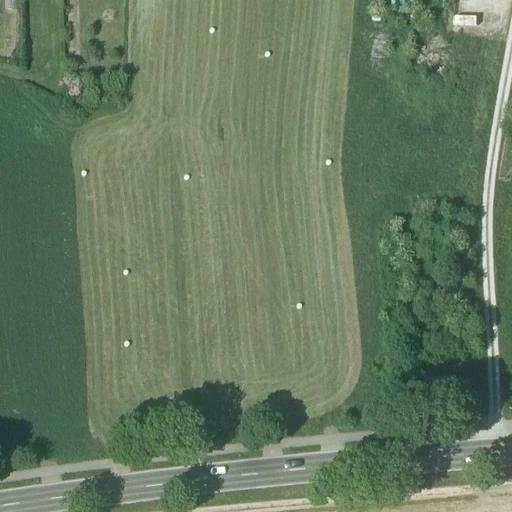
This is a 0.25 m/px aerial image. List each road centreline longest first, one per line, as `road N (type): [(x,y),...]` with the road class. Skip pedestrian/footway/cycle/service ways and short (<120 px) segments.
road 1 (secondary): [(511,453),(0,506)]
road 2 (track): [(498,455),(487,205),(511,56)]
road 3 (track): [(247,511),(511,489)]
